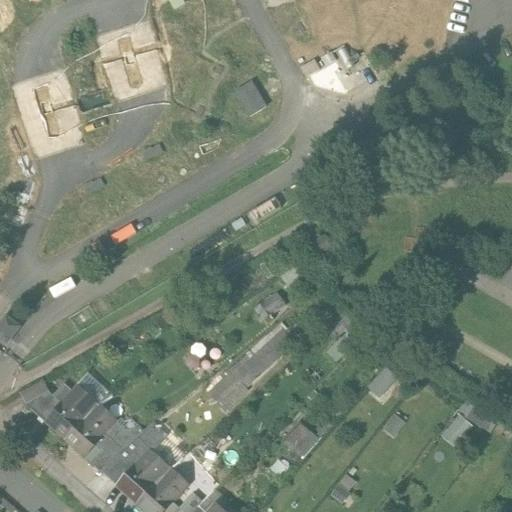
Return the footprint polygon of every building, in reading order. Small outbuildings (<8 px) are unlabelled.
[(168,0),(174,10),(183,5),(180,0),(168,0)] [(344,48),(336,53),(348,72),(356,67),(344,48)] [(133,51),(121,54),(129,86),(137,85),(133,69),(137,68),(133,51)] [(335,61),(331,54),(321,59),(325,67),(335,61)] [(314,62),(301,70),(307,79),(319,72),(314,62)] [(265,109),(250,84),(235,93),(250,118),(265,109)] [(49,101),(38,104),(46,136),(54,134),(50,119),(53,118),(49,101)] [(380,120),(343,141),(355,161),(392,140),(380,120)] [(161,152),(157,145),(150,150),(149,148),(140,153),(145,160),(152,155),(153,157),(161,152)] [(90,182),(82,187),(86,194),(93,189),(95,191),(102,186),(98,179),(91,184),(90,182)] [(310,248),(317,260),(333,251),(326,238),(310,248)] [(269,262),(260,267),(267,280),(276,275),(269,262)] [(281,278),(288,288),(306,275),(297,267),(281,278)] [(265,302),(258,308),(266,319),(273,314),(272,312),(285,303),(280,295),(266,304),(265,302)] [(205,300),(179,315),(192,336),(207,328),(202,321),(214,315),(205,300)] [(237,369),(209,394),(225,411),(248,391),(245,388),(300,339),(298,338),(323,318),(316,309),(287,331),(282,325),(235,367),(237,369)] [(4,318),(0,323),(0,339),(5,343),(17,328),(4,318)] [(89,374),(77,387),(97,403),(100,406),(112,397),(89,374)] [(21,396),(27,407),(49,393),(43,383),(21,396)] [(392,395),(396,398),(405,388),(400,384),(392,395)] [(27,407),(44,422),(71,393),(63,385),(53,397),(49,393),(27,407)] [(44,422),(65,440),(97,403),(77,387),(71,393),(44,422)] [(65,440),(85,458),(116,422),(100,406),(97,403),(65,440)] [(450,408),(444,403),(439,409),(446,414),(450,408)] [(394,416),(384,429),(394,437),(404,424),(394,416)] [(458,418),(442,439),(455,449),(471,428),(458,418)] [(101,472),(119,451),(122,450),(143,432),(131,422),(123,423),(119,419),(116,422),(85,458),(101,472)] [(315,437),(298,422),(282,441),(303,459),(323,436),(319,433),(315,437)] [(101,472),(116,485),(161,443),(164,439),(167,436),(153,424),(143,432),(122,450),(119,451),(101,472)] [(115,486),(136,504),(155,483),(171,468),(181,459),(184,456),(164,439),(161,443),(116,485),(115,486)] [(189,467),(181,459),(171,468),(179,475),(189,467)] [(179,475),(171,468),(155,483),(136,504),(145,511),(165,511),(189,484),(179,475)] [(339,486),(331,496),(342,504),(350,494),(348,492),(355,483),(346,476),(338,485),(339,486)] [(202,503),(198,508),(202,511),(206,511),(215,503),(221,508),(227,501),(215,489),(202,503)] [(193,494),(179,510),(182,511),(194,511),(198,508),(202,503),(193,494)] [(224,511),(223,510),(221,508),(215,503),(206,511),(224,511)]
